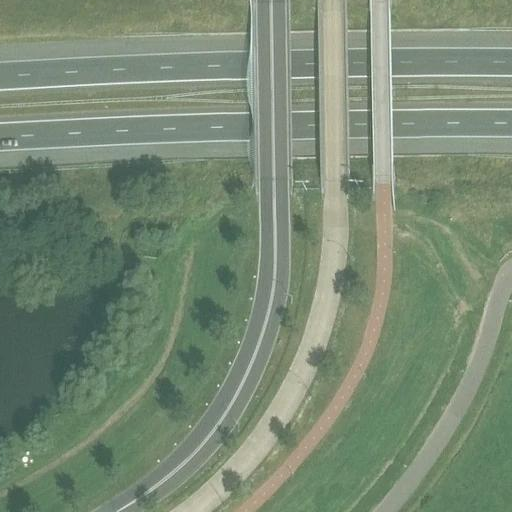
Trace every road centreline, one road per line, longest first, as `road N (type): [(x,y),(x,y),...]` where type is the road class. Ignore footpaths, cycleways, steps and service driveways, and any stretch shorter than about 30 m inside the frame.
road 1 (tertiary): [(271,0),(269,304),(253,358),(219,423),(128,511)]
road 2 (motorway): [(0,140),(511,126)]
road 3 (motorway): [(511,65),(0,77)]
road 4 (unclassified): [(511,275),(455,417),(389,511)]
